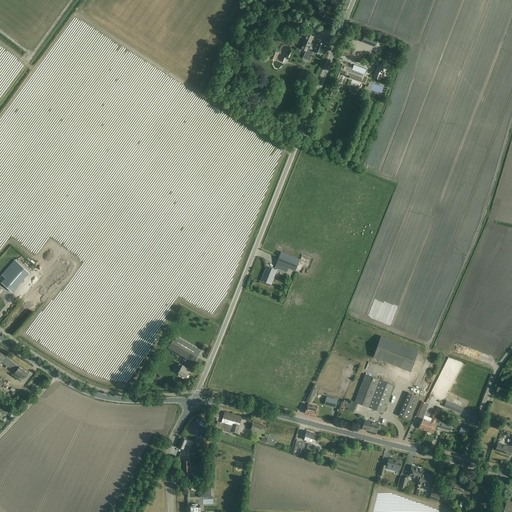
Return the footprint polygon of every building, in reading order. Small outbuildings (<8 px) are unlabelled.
[(287,29),(289,23),(280,20),(278,25),(287,29)] [(302,31),(308,34),(301,49),(306,51),(305,55),(311,58),(313,51),(321,55),(325,45),(317,42),(316,45),(311,43),(315,33),(303,29),(302,31)] [(364,36),(362,41),(375,46),(377,41),(364,36)] [(279,54),(274,52),(271,59),(275,61),(279,54)] [(366,71),(354,66),(353,69),(342,65),(339,72),(351,76),(350,77),(361,81),(366,71)] [(380,80),(384,69),(377,67),(374,78),(380,80)] [(295,271),(300,260),(281,252),(276,264),(278,265),(277,269),(286,273),(288,269),(295,271)] [(34,312),(56,288),(75,266),(61,254),(21,300),(34,312)] [(15,260),(0,276),(0,281),(12,293),(30,273),(15,260)] [(271,284),(276,270),(267,266),(265,270),(266,270),(264,275),(263,275),(261,280),(263,281),(264,282),(264,281),(271,284)] [(201,351),(175,336),(173,339),(168,337),(166,341),(164,345),(168,348),(194,363),(201,351)] [(381,336),(373,357),(411,372),(419,351),(381,336)] [(14,371),(15,369),(18,366),(0,352),(0,364),(2,362),(14,371)] [(186,378),(190,370),(179,363),(177,367),(180,369),(178,373),(186,378)] [(451,374),(449,378),(445,378),(441,377),(447,376),(442,374),(440,377),(440,379),(447,379),(448,384),(446,384),(445,385),(438,385),(436,384),(434,389),(439,390),(433,391),(430,398),(435,400),(445,404),(460,368),(458,368),(457,363),(449,364),(449,368),(452,369),(451,372),(451,374)] [(19,367),(14,373),(22,379),(27,373),(19,367)] [(344,399),(342,405),(349,407),(348,410),(354,412),(358,404),(383,413),(394,385),(365,374),(355,402),(351,401),(351,402),(344,399)] [(0,384),(2,386),(3,385),(7,388),(9,385),(5,382),(0,378),(0,384)] [(318,390),(313,387),(309,394),(313,396),(314,397),(318,390)] [(419,397),(408,393),(398,416),(409,420),(419,397)] [(326,397),(324,405),(336,408),(338,400),(326,397)] [(422,401),(416,416),(420,418),(426,403),(422,401)] [(461,413),(462,410),(458,408),(459,406),(448,402),(446,407),(461,413)] [(318,408),(311,406),(307,405),(305,413),(316,416),(318,408)] [(217,421),(216,427),(237,433),(242,417),(225,412),(221,423),(217,421)] [(452,425),(446,423),(442,422),(436,419),(432,418),(430,422),(427,431),(433,433),(436,424),(441,426),(441,427),(451,430),(452,425)] [(427,431),(430,422),(423,419),(419,428),(427,431)] [(364,420),(362,429),(377,433),(379,424),(364,420)] [(253,423),(251,430),(264,434),(266,426),(253,423)] [(461,427),(459,434),(467,437),(469,430),(461,427)] [(311,442),(314,433),(306,431),(304,440),(311,442)] [(511,449),(511,448),(511,446),(511,445),(511,436),(510,445),(510,447),(502,445),(503,444),(502,443),(501,442),(500,442),(499,442),(498,443),(498,444),(497,444),(495,450),(510,455),(511,449)] [(181,438),(177,447),(183,450),(185,445),(190,446),(192,442),(187,440),(181,438)] [(302,455),(303,451),(306,443),(296,440),(293,452),(302,455)] [(274,449),(276,442),(267,441),(266,447),(274,449)] [(309,443),(306,452),(312,454),(315,445),(309,443)] [(383,464),(380,475),(384,476),(386,469),(399,472),(400,470),(402,462),(395,460),(394,461),(388,459),(387,465),(383,464)] [(421,474),(422,469),(412,466),(409,476),(420,479),(421,474)] [(431,477),(421,474),(420,479),(418,484),(429,486),(431,477)] [(409,477),(403,475),(400,487),(406,488),(409,477)] [(455,484),(453,492),(459,493),(459,491),(463,491),(462,493),(469,494),(471,487),(464,486),(464,485),(459,484),(459,485),(455,484)] [(210,490),(198,486),(199,494),(199,497),(203,497),(203,494),(211,494),(210,490)] [(438,501),(440,495),(432,492),(430,498),(438,501)]
